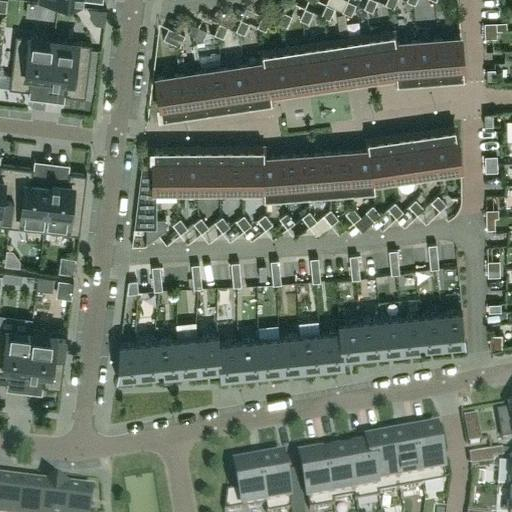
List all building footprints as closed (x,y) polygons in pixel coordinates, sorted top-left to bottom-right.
[(350,14),(355,3),(349,0),(346,0),(342,10),(350,14)] [(372,10),(376,0),(366,0),(363,6),(372,10)] [(329,18),(334,6),(326,2),(320,14),(329,18)] [(308,21),(313,10),(304,6),(299,17),(308,21)] [(286,25),(291,14),(283,10),(278,21),(286,25)] [(265,29),(270,17),(262,14),(257,25),(265,29)] [(244,32),(249,21),(241,17),(235,29),(244,32)] [(222,36),(228,25),(219,21),(214,32),(222,36)] [(496,28),(496,21),(484,21),(484,29),(496,28)] [(193,34),(198,25),(192,22),(188,32),(193,34)] [(201,40),(206,29),(198,25),(193,34),(193,36),(201,40)] [(171,41),(176,29),(168,26),(163,37),(171,41)] [(496,36),(496,28),(484,29),(484,37),(496,36)] [(179,44),(185,33),(176,29),(171,41),(179,44)] [(395,41),(396,41),(394,32),(370,36),(376,74),(396,71),(397,71),(395,41)] [(16,33),(9,87),(30,89),(31,75),(49,77),(54,38),(16,33)] [(376,74),(370,36),(349,39),(354,77),(376,74)] [(463,74),(460,36),(438,37),(441,76),(463,74)] [(441,76),(438,37),(416,39),(419,78),(441,76)] [(85,96),(92,42),(54,38),(49,77),(67,79),(65,94),(85,96)] [(354,77),(349,39),(327,42),(333,81),(354,77)] [(419,78),(416,39),(396,41),(395,41),(397,71),(396,71),(397,79),(419,78)] [(333,81),(327,42),(306,45),(312,84),(333,81)] [(312,84),(306,45),(285,49),(290,87),(312,84)] [(290,87),(285,49),(262,52),(264,60),(269,90),(270,90),(290,87)] [(264,60),(243,63),(249,102),(271,98),(270,90),(269,90),(264,60)] [(249,102),(243,63),(222,67),(227,105),(249,102)] [(227,105),(222,67),(200,70),(206,108),(227,105)] [(494,68),(486,68),(487,80),(495,80),(494,68)] [(206,108),(200,70),(179,73),(185,111),(206,108)] [(185,111),(179,73),(156,76),(162,114),(185,111)] [(492,124),(492,112),(484,112),(484,124),(492,124)] [(461,165),(455,127),(432,131),(438,169),(461,165)] [(438,169),(432,131),(411,134),(417,172),(438,169)] [(417,172),(411,134),(390,137),(395,175),(417,172)] [(395,175),(390,137),(368,140),(371,157),(373,187),(374,187),(373,178),(395,175)] [(371,157),(368,140),(367,140),(369,148),(348,150),(351,188),(373,187),(371,157)] [(176,187),(176,148),(153,148),(153,160),(155,160),(155,187),(156,187),(176,187)] [(198,187),(198,148),(176,148),(176,187),(198,187)] [(220,187),(219,148),(198,148),(198,187),(220,187)] [(241,187),(241,148),(219,148),(220,187),(241,187)] [(263,157),(263,148),(241,148),(241,187),(263,186),(264,195),(265,195),(264,186),(263,157)] [(287,193),(284,155),(264,156),(264,148),(263,148),(263,157),(264,186),(265,195),(287,193)] [(351,188),(348,150),(327,151),(330,190),(351,188)] [(330,190),(327,151),(305,153),(308,191),(330,190)] [(308,191),(305,153),(284,155),(287,193),(308,191)] [(156,217),(156,191),(156,187),(155,187),(155,160),(153,160),(142,160),(139,182),(137,199),(134,226),(146,226),(146,242),(156,234),(156,217)] [(0,223),(9,225),(16,164),(0,162),(0,223)] [(497,170),(496,162),(484,162),(485,170),(497,170)] [(43,229),(49,182),(31,180),(33,166),(16,164),(9,225),(43,229)] [(79,233),(86,173),(68,171),(67,185),(49,182),(43,229),(79,233)] [(439,208),(446,202),(437,193),(430,199),(439,208)] [(424,206),(415,197),(408,203),(417,212),(424,206)] [(403,209),(394,200),(387,206),(396,215),(403,209)] [(380,212),(372,203),(365,209),(373,218),(380,212)] [(360,214),(352,205),(345,211),(353,220),(360,214)] [(338,216),(330,207),(323,213),(331,222),(338,216)] [(316,219),(309,209),(301,214),(309,224),(316,219)] [(294,220),(287,210),(279,216),(287,226),(294,220)] [(272,221),(265,212),(257,217),(265,227),(272,221)] [(251,222),(243,213),(236,218),(243,228),(251,222)] [(229,224),(222,214),(214,220),(222,229),(229,224)] [(208,225),(201,215),(193,221),(201,231),(208,225)] [(498,227),(498,215),(486,215),(486,227),(498,227)] [(187,226),(180,216),(172,222),(180,232),(187,226)] [(165,227),(165,217),(156,217),(156,234),(165,227)] [(429,255),(437,254),(436,242),(427,243),(429,255)] [(389,261),(398,260),(396,248),(388,249),(389,261)] [(350,266),(358,265),(357,253),(349,254),(350,266)] [(437,254),(429,255),(430,267),(438,266),(437,254)] [(311,269),(319,268),(318,256),(309,257),(311,269)] [(271,271),(279,270),(278,258),(270,259),(271,271)] [(499,259),(487,259),(487,267),(499,267),(499,259)] [(232,273),(240,272),(239,260),(230,261),(232,273)] [(398,260),(389,261),(391,273),(399,272),(398,260)] [(192,275),(200,274),(199,262),(191,263),(192,275)] [(152,277),(161,276),(159,264),(151,265),(152,277)] [(358,265),(350,266),(351,278),(360,277),(358,265)] [(499,275),(499,267),(487,267),(487,275),(499,275)] [(319,268),(311,269),(312,281),(320,280),(319,268)] [(279,270),(271,271),(272,283),(281,282),(279,270)] [(3,272),(2,280),(14,282),(15,274),(3,272)] [(240,272),(232,273),(233,285),(241,284),(240,272)] [(192,275),(193,287),(197,287),(201,286),(200,274),(192,275)] [(37,276),(36,289),(52,291),(53,278),(37,276)] [(161,276),(152,277),(154,289),(162,288),(161,276)] [(136,279),(128,280),(127,292),(138,291),(136,279)] [(488,310),(500,310),(500,302),(488,302),(488,310)] [(441,311),(444,344),(465,342),(462,309),(441,311)] [(444,344),(441,311),(421,313),(424,346),(444,344)] [(424,346),(421,313),(400,315),(404,348),(424,346)] [(404,348),(400,315),(380,317),(383,350),(404,348)] [(383,350),(380,317),(360,319),(363,352),(383,350)] [(340,329),(343,354),(363,352),(360,319),(338,321),(339,329),(340,329)] [(31,330),(30,329),(0,325),(0,380),(7,381),(9,367),(27,369),(31,330)] [(60,388),(67,329),(31,325),(30,329),(31,330),(27,369),(44,371),(42,385),(60,388)] [(339,329),(320,331),(323,364),(344,362),(343,354),(340,329),(339,329)] [(320,331),(299,333),(303,366),(323,364),(320,331)] [(218,341),(219,341),(218,333),(197,335),(200,368),(219,367),(221,366),(218,341)] [(299,333),(279,335),(282,368),(303,366),(299,333)] [(501,333),(490,333),(490,349),(501,347),(501,333)] [(177,337),(180,370),(200,368),(197,335),(177,337)] [(279,335),(259,337),(262,370),(282,368),(279,335)] [(180,370),(177,337),(156,339),(160,372),(180,370)] [(259,337),(238,339),(242,372),(262,370),(259,337)] [(136,341),(139,374),(155,373),(160,372),(156,339),(136,341)] [(219,367),(220,374),(242,372),(238,339),(219,341),(218,341),(221,366),(219,367)] [(139,374),(136,341),(120,343),(115,377),(139,374)] [(511,410),(497,413),(502,440),(511,437),(511,410)] [(468,445),(481,442),(476,416),(463,418),(468,445)] [(435,430),(412,435),(422,487),(445,482),(435,430)] [(422,487),(412,435),(390,439),(399,491),(422,487)] [(399,491),(390,439),(366,443),(367,447),(368,447),(377,495),(378,495),(399,491)] [(368,447),(367,447),(345,451),(354,498),(353,499),(354,503),(379,499),(378,495),(377,495),(368,447)] [(354,498),(345,451),(323,455),(332,503),(333,503),(353,499),(354,498)] [(490,453),(492,461),(503,458),(502,451),(490,453)] [(332,503),(323,455),(299,459),(309,511),(334,507),(333,503),(332,503)] [(303,511),(296,472),(284,474),(281,459),(258,463),(266,507),(265,507),(265,511),(285,511),(291,511),(290,511),(303,511)] [(266,507),(258,463),(234,467),(239,491),(226,493),(223,511),(231,511),(265,507),(266,507)] [(19,511),(23,485),(0,481),(0,511),(19,511)] [(42,511),(46,487),(23,485),(19,511),(42,511)] [(66,511),(69,490),(46,487),(42,511),(66,511)] [(66,511),(89,511),(92,493),(69,490),(66,511)]
